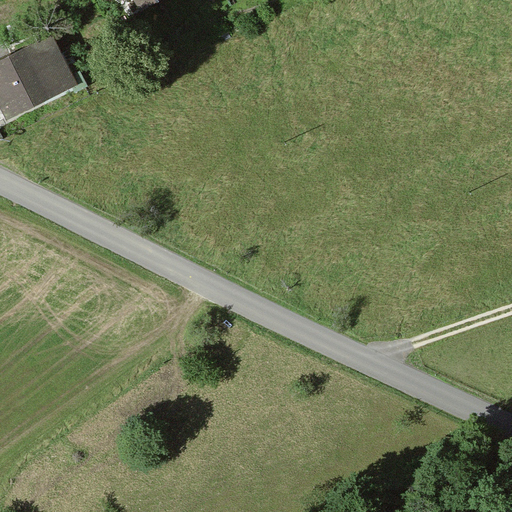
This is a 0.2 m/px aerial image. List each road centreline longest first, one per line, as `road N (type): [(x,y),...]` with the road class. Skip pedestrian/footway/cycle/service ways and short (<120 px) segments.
road 1 (tertiary): [(0,179),(511,431)]
road 2 (track): [(360,357),(511,306)]
